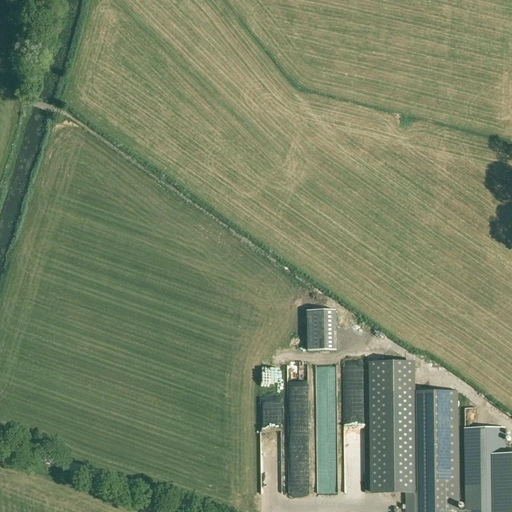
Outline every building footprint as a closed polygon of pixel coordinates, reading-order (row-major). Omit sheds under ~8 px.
[(335,311),(323,311),(307,311),(308,351),(311,351),(336,351),(335,311)] [(372,363),(374,493),(407,492),(411,492),(409,393),(409,362),(372,363)] [(411,492),(407,492),(407,511),(458,511),(457,392),(409,393),(411,492)] [(349,422),(366,420),(365,410),(348,412),(349,422)] [(465,427),(465,511),(506,511),(506,427),(465,427)]
